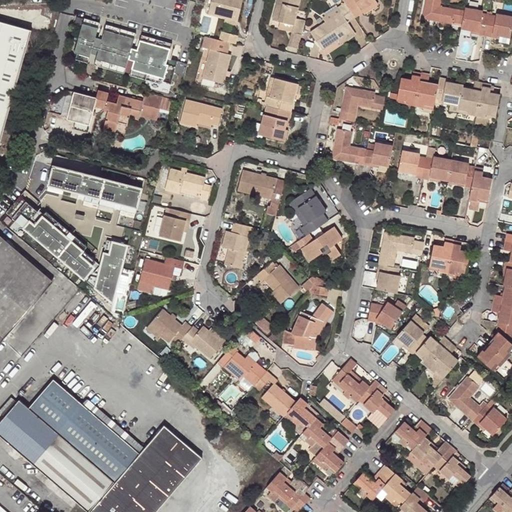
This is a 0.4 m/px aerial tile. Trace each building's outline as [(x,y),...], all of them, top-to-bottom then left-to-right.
[(211,0),(208,13),(225,17),(238,20),(242,0),(211,0)] [(292,32),(302,34),(305,20),(295,17),(299,0),(277,0),(273,19),(280,21),(293,25),(292,31),(292,32)] [(343,0),(345,2),(355,17),(363,11),(362,9),(376,0),(343,0)] [(376,0),(362,9),(363,11),(364,13),(378,3),(376,0)] [(440,6),(441,0),(425,0),(422,18),(452,24),(452,21),(455,9),(440,6)] [(355,17),(345,2),(338,7),(341,11),(326,21),(311,31),(323,49),(338,39),(353,29),(348,21),(355,17)] [(341,11),(338,7),(323,17),(326,21),(341,11)] [(483,11),(465,7),(465,8),(464,11),(462,23),(461,28),(479,32),(478,35),(485,36),(489,15),(482,14),(483,11)] [(452,21),(462,23),(464,11),(455,9),(452,21)] [(84,20),(100,25),(101,20),(86,14),(84,20)] [(496,16),(489,15),(485,36),(492,37),(493,35),(510,38),(511,29),(511,16),(496,14),(496,16)] [(0,143),(32,29),(0,20),(0,143)] [(100,25),(84,20),(75,49),(77,49),(90,54),(93,46),(96,34),(100,25)] [(280,21),(279,27),(292,31),(293,25),(280,21)] [(107,22),(106,27),(135,37),(137,32),(107,22)] [(135,37),(106,27),(103,36),(99,48),(96,56),(125,66),(128,58),(132,47),(135,37)] [(341,43),(356,33),(353,29),(338,39),(341,43)] [(220,40),(230,42),(235,43),(237,35),(222,31),(220,40)] [(302,34),(292,32),(288,44),(298,47),(302,34)] [(143,33),(141,39),(171,49),(173,44),(143,33)] [(93,46),(99,48),(103,36),(96,34),(93,46)] [(509,44),(510,38),(493,35),(492,37),(499,39),(499,42),(509,44)] [(227,53),(230,42),(220,40),(205,36),(202,46),(210,48),(207,59),(202,77),(215,80),(224,83),(231,54),(227,53)] [(171,49),(141,39),(138,48),(134,59),(131,68),(146,73),(144,79),(159,84),(161,78),(163,79),(162,81),(170,84),(177,61),(168,58),(171,49)] [(138,48),(132,47),(128,58),(134,59),(138,48)] [(90,54),(77,49),(75,55),(88,60),(90,54)] [(125,66),(96,56),(94,62),(123,72),(125,66)] [(146,73),(131,68),(129,74),(144,79),(146,73)] [(411,80),(401,77),(398,92),(397,98),(407,100),(406,104),(415,105),(421,73),(413,71),(411,80)] [(424,104),(434,106),(435,99),(438,85),(428,83),(429,75),(421,73),(415,105),(423,107),(424,104)] [(264,104),(266,105),(291,111),(295,92),(291,91),(294,82),(275,77),(270,96),(267,96),(264,104)] [(450,104),(459,106),(463,87),(463,85),(453,83),(446,81),(447,79),(439,78),(438,85),(435,99),(442,100),(442,102),(450,104)] [(473,89),(463,87),(459,106),(459,108),(469,111),(468,114),(477,115),(483,83),(475,82),(473,89)] [(500,95),(493,93),(490,93),(491,86),(491,84),(483,83),(477,115),(485,117),(486,114),(496,116),(500,95)] [(341,111),(340,119),(355,122),(358,105),(373,108),(375,95),(376,93),(362,90),(362,92),(359,92),(359,89),(346,87),(341,111)] [(97,98),(91,96),(75,91),(67,119),(76,121),(90,125),(95,106),(104,108),(109,110),(108,112),(103,130),(115,133),(120,115),(139,120),(140,116),(157,120),(160,110),(163,98),(146,93),(143,103),(119,96),(117,104),(107,102),(109,93),(99,90),(97,98)] [(173,101),(163,98),(160,110),(170,112),(173,101)] [(196,126),(197,123),(198,120),(212,124),(218,125),(222,109),(186,100),(180,122),(196,126)] [(289,121),(292,111),(291,111),(266,105),(261,125),(264,125),(262,135),(284,141),(287,129),(284,129),(287,120),(289,121)] [(386,121),(406,126),(409,115),(388,110),(386,121)] [(475,122),(475,123),(487,125),(489,118),(495,119),(496,116),(486,114),(485,117),(477,115),(475,122)] [(340,119),(331,117),(330,124),(339,125),(340,119)] [(88,132),(90,125),(76,121),(74,128),(88,132)] [(16,132),(26,135),(29,125),(19,122),(16,132)] [(332,158),(356,163),(361,164),(366,149),(350,146),(353,131),(337,128),(335,142),(337,142),(336,145),(334,145),(332,158)] [(372,163),(379,164),(389,166),(393,146),(375,143),(375,145),(368,144),(364,164),(371,166),(372,163)] [(422,179),(426,158),(419,156),(419,154),(402,150),(398,171),(407,173),(415,175),(414,177),(422,179)] [(426,158),(422,179),(429,180),(430,178),(447,181),(451,160),(433,157),(433,159),(426,158)] [(451,160),(447,181),(465,184),(464,187),(471,188),(475,167),(469,166),(469,164),(451,160)] [(84,173),(54,165),(48,185),(64,189),(62,194),(70,196),(72,191),(79,193),(84,173)] [(145,178),(103,167),(100,177),(90,175),(85,194),(92,196),(91,202),(114,208),(121,183),(127,185),(120,209),(136,213),(145,178)] [(471,188),(469,200),(471,200),(477,202),(478,199),(488,200),(492,179),(482,177),(484,169),(475,167),(471,188)] [(201,191),(200,196),(199,198),(207,200),(211,185),(204,184),(206,178),(187,173),(181,171),(171,169),(165,190),(180,193),(181,191),(182,186),(201,191)] [(237,190),(255,194),(271,199),(270,206),(278,208),(284,183),(276,181),(277,178),(243,169),(237,190)] [(90,175),(84,173),(79,193),(72,191),(70,196),(91,202),(92,196),(85,194),(90,175)] [(127,185),(121,183),(114,208),(120,209),(127,185)] [(64,189),(48,185),(47,190),(62,194),(64,189)] [(201,191),(182,186),(181,191),(200,196),(201,191)] [(301,227),(306,235),(310,233),(328,220),(323,212),(326,210),(310,187),(294,199),(309,221),(305,224),(301,227)] [(373,208),(383,202),(376,192),(367,199),(373,208)] [(38,211),(20,196),(6,212),(52,252),(66,236),(43,215),(35,224),(30,220),(38,211)] [(294,199),(289,201),(305,224),(309,221),(294,199)] [(480,202),(487,204),(488,200),(478,199),(477,202),(471,200),(469,209),(478,211),(480,202)] [(180,241),(183,231),(186,220),(189,221),(191,214),(170,208),(168,216),(165,215),(160,235),(180,241)] [(39,210),(38,211),(30,220),(35,224),(43,215),(66,236),(52,252),(57,256),(71,240),(83,251),(87,247),(75,236),(73,239),(67,234),(70,232),(46,211),(44,214),(39,210)] [(241,269),(252,226),(234,222),(232,232),(227,231),(223,247),(229,249),(225,265),(241,269)] [(314,240),(310,233),(306,235),(297,241),(301,247),(310,260),(323,252),(320,248),(327,244),(331,251),(328,253),(332,260),(341,254),(335,244),(342,238),(334,226),(314,240)] [(398,234),(385,232),(378,264),(393,267),(397,249),(411,252),(414,241),(414,237),(401,235),(400,237),(397,237),(398,234)] [(0,340),(27,311),(35,301),(52,282),(0,236),(0,340)] [(454,240),(445,239),(444,246),(434,244),(429,265),(439,267),(439,270),(447,272),(454,240)] [(83,251),(71,240),(57,256),(112,304),(128,246),(107,240),(101,265),(99,273),(91,271),(94,267),(91,265),(95,261),(83,251)] [(460,249),(462,242),(454,240),(447,272),(456,274),(456,270),(466,273),(471,251),(460,249)] [(294,251),(301,247),(297,241),(291,245),(294,251)] [(411,252),(421,254),(423,243),(414,241),(411,252)] [(223,247),(219,263),(225,265),(229,249),(223,247)] [(152,292),(154,284),(169,288),(172,279),(173,274),(175,266),(182,268),(184,261),(166,256),(164,263),(145,258),(137,288),(152,292)] [(511,261),(510,261),(505,260),(504,268),(506,268),(505,276),(503,285),(505,286),(511,287),(511,261)] [(101,265),(95,261),(91,265),(94,267),(91,271),(99,273),(101,265)] [(256,274),(261,280),(264,278),(271,287),(273,286),(275,288),(274,290),(271,292),(281,303),(299,287),(279,264),(276,267),(271,261),(256,274)] [(397,276),(399,268),(393,267),(378,264),(377,271),(380,271),(378,279),(376,289),(397,293),(400,276),(397,276)] [(466,276),(456,274),(447,272),(446,278),(464,282),(466,276)] [(314,276),(310,279),(314,284),(323,286),(323,280),(314,276)] [(307,292),(314,284),(310,279),(308,278),(302,285),(307,292)] [(329,288),(326,287),(323,286),(314,284),(307,292),(327,296),(329,288)] [(511,287),(505,286),(503,296),(495,294),(493,303),(511,306),(511,287)] [(371,302),(368,319),(374,320),(376,318),(383,322),(391,328),(407,305),(398,299),(394,305),(388,301),(385,305),(379,304),(371,302)] [(43,308),(35,301),(27,311),(35,318),(43,308)] [(317,336),(324,320),(332,309),(322,302),(312,316),(301,311),(292,332),(284,329),(283,343),(294,344),(294,347),(315,350),(317,336)] [(511,306),(493,303),(492,311),(500,313),(498,323),(511,325),(511,306)] [(437,308),(432,310),(431,312),(436,316),(439,315),(440,308),(437,308)] [(172,340),(177,321),(174,319),(170,316),(162,309),(149,324),(160,334),(169,342),(171,339),(172,340)] [(326,322),(334,311),(332,309),(324,320),(317,336),(319,337),(326,322)] [(411,320),(425,332),(429,327),(415,314),(411,320)] [(256,323),(268,333),(274,326),(262,315),(256,323)] [(425,332),(411,320),(397,336),(405,343),(410,348),(409,350),(414,354),(415,352),(428,339),(423,334),(425,332)] [(172,340),(177,344),(181,339),(191,327),(186,322),(182,326),(177,321),(172,340)] [(511,344),(511,341),(511,325),(498,323),(496,330),(498,332),(511,344)] [(160,334),(149,324),(147,327),(158,337),(160,334)] [(198,331),(192,326),(191,327),(181,339),(188,344),(190,342),(196,347),(210,359),(223,344),(208,331),(202,326),(198,331)] [(249,327),(244,333),(253,341),(255,343),(260,337),(249,327)] [(208,331),(223,344),(226,341),(211,328),(208,331)] [(493,338),(495,340),(490,345),(506,360),(511,353),(509,351),(511,347),(511,344),(498,332),(493,338)] [(253,341),(244,333),(238,339),(247,347),(253,341)] [(421,361),(428,367),(449,342),(443,336),(438,342),(430,336),(428,339),(415,352),(423,359),(421,361)] [(451,354),(456,347),(449,342),(428,367),(434,372),(436,370),(444,377),(458,360),(451,354)] [(232,345),(222,357),(228,362),(224,367),(239,381),(243,376),(254,385),(266,370),(255,361),(252,364),(245,358),(237,351),(238,350),(232,345)] [(498,364),(500,366),(506,360),(490,345),(485,351),(483,350),(477,356),(493,370),(498,364)] [(423,359),(415,352),(414,354),(421,361),(423,359)] [(252,364),(255,361),(248,355),(245,358),(252,364)] [(356,364),(350,359),(340,370),(333,378),(338,383),(337,385),(344,392),(346,390),(351,394),(350,396),(356,402),(357,400),(358,400),(369,387),(361,381),(358,384),(347,375),(350,371),(356,365),(356,364)] [(266,370),(254,385),(259,390),(269,378),(272,375),(266,370)] [(434,372),(442,379),(444,377),(436,370),(434,372)] [(358,384),(361,381),(350,371),(347,375),(358,384)] [(432,385),(435,388),(442,379),(434,372),(432,385)] [(239,381),(249,390),(254,385),(243,376),(239,381)] [(483,409),(487,404),(483,401),(479,406),(469,397),(479,386),(468,376),(460,386),(457,389),(448,399),(473,420),(483,409)] [(0,435),(88,511),(100,498),(139,453),(53,379),(28,408),(19,399),(17,402),(11,397),(0,410),(0,411),(5,416),(0,420),(0,435)] [(357,400),(372,413),(373,414),(377,409),(382,414),(381,416),(385,420),(394,410),(387,404),(381,398),(383,396),(387,391),(380,386),(374,381),(369,387),(358,400),(357,400)] [(291,407),(294,399),(275,383),(274,382),(261,396),(284,416),(284,415),(287,412),(291,407)] [(346,390),(344,392),(342,394),(347,399),(350,396),(351,394),(346,390)] [(499,400),(494,396),(487,404),(483,409),(473,420),(478,425),(480,423),(486,428),(494,435),(507,418),(494,407),(499,400)] [(307,404),(300,397),(291,407),(287,412),(293,418),(295,416),(300,421),(298,423),(306,429),(316,418),(319,414),(307,404)] [(378,429),(385,420),(381,416),(382,414),(377,409),(373,414),(372,413),(367,419),(378,429)] [(293,418),(287,412),(284,415),(294,424),(293,430),(300,436),(303,432),(306,429),(298,423),(300,421),(295,416),(293,418)] [(327,428),(316,418),(306,429),(303,432),(308,437),(305,441),(311,446),(309,450),(316,456),(322,449),(331,438),(333,436),(332,436),(336,431),(329,425),(327,428)] [(341,423),(351,433),(356,427),(345,418),(341,423)] [(407,444),(413,449),(424,437),(430,429),(420,420),(415,426),(418,429),(416,432),(404,422),(394,433),(402,440),(404,438),(409,442),(407,444)] [(156,511),(203,458),(165,425),(140,454),(101,499),(90,511),(156,511)] [(217,443),(221,431),(215,429),(211,441),(217,443)] [(343,446),(348,440),(337,430),(336,431),(332,436),(333,436),(343,446)] [(304,442),(305,441),(308,437),(303,432),(300,436),(299,437),(304,442)] [(327,467),(334,473),(344,462),(332,452),(335,449),(338,451),(343,446),(333,436),(331,438),(322,449),(316,456),(315,456),(321,462),(323,460),(329,465),(327,467)] [(444,441),(438,449),(435,451),(428,445),(430,442),(424,437),(413,449),(411,452),(420,460),(424,455),(430,460),(428,463),(432,467),(433,466),(450,446),(445,441),(444,441)] [(400,442),(405,447),(407,444),(409,442),(404,438),(402,440),(400,442)] [(438,449),(430,442),(428,445),(435,451),(438,449)] [(450,446),(433,466),(438,470),(449,479),(453,475),(458,480),(457,482),(461,486),(470,477),(470,476),(463,470),(456,464),(459,462),(455,458),(453,456),(456,452),(457,452),(450,446)] [(100,498),(101,499),(140,454),(139,453),(100,498)] [(424,455),(420,460),(426,465),(428,463),(430,460),(424,455)] [(321,462),(315,456),(311,461),(318,465),(324,471),(327,467),(329,465),(323,460),(321,462)] [(279,471),(287,478),(292,472),(284,465),(279,471)] [(384,465),(380,470),(390,479),(382,488),(388,494),(391,491),(396,496),(394,499),(401,505),(411,494),(399,484),(402,480),(388,468),(384,465)] [(367,494),(372,500),(382,488),(390,479),(380,470),(374,476),(377,479),(375,482),(363,472),(353,483),(361,490),(363,487),(369,492),(367,494)] [(278,496),(279,497),(291,508),(294,504),(300,509),(310,498),(304,493),(309,487),(295,476),(287,485),(283,482),(287,478),(279,471),(266,486),(271,490),(273,492),(275,490),(280,494),(278,496)] [(453,475),(449,479),(455,484),(457,482),(458,480),(453,475)] [(417,486),(411,494),(401,505),(399,507),(405,511),(406,511),(408,510),(410,511),(428,511),(417,502),(419,500),(423,503),(429,496),(417,486)] [(359,492),(364,497),(367,494),(369,492),(363,487),(361,490),(359,492)] [(511,489),(511,491),(511,492),(511,495),(511,497),(499,487),(490,498),(497,504),(499,502),(504,507),(502,509),(506,511),(510,511),(511,510),(511,489)] [(273,492),(271,490),(266,496),(274,502),(279,497),(278,496),(280,494),(275,490),(273,492)] [(391,491),(388,494),(386,496),(392,501),(394,499),(396,496),(391,491)] [(499,502),(497,504),(495,506),(500,511),(502,509),(504,507),(499,502)]
